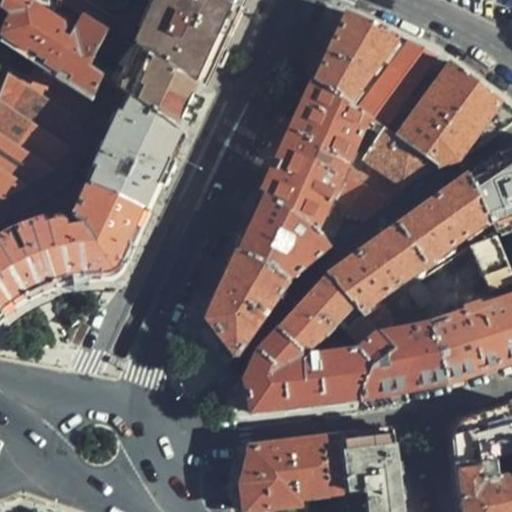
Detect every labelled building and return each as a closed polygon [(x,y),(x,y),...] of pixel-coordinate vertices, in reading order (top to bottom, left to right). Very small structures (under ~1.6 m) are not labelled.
[(0,0),(0,3),(6,6),(17,13),(6,40),(34,60),(93,101),(102,79),(91,72),(110,28),(68,0),(0,0)] [(68,0),(110,28),(111,26),(203,89),(219,55),(244,0),(68,0)] [(432,67),(436,58),(379,32),(346,17),(330,51),(314,85),(372,112),(386,118),(405,127),(432,67)] [(193,112),(203,89),(111,26),(110,28),(91,72),(102,79),(128,97),(183,135),(193,112)] [(12,67),(0,98),(0,194),(49,169),(65,177),(73,162),(69,155),(93,101),(34,60),(28,74),(12,67)] [(438,69),(432,67),(405,127),(413,131),(437,167),(450,164),(462,161),(483,144),(511,124),(511,108),(503,102),(453,69),(449,67),(444,78),(436,73),(438,69)] [(372,112),(314,85),(288,140),(262,195),(317,226),(330,250),(332,248),(353,218),(364,224),(406,192),(403,189),(379,150),(367,172),(350,164),(372,112)] [(86,185),(147,213),(165,174),(183,135),(128,97),(86,185)] [(426,174),(437,167),(413,131),(405,127),(386,118),(375,144),(379,150),(403,189),(426,174)] [(511,150),(504,153),(470,176),(488,223),(491,229),(495,238),(511,232),(511,150)] [(0,221),(2,222),(75,180),(65,177),(49,169),(0,194),(0,221)] [(488,223),(470,176),(431,203),(397,227),(424,269),(488,223)] [(0,320),(21,304),(42,289),(57,283),(74,278),(91,276),(111,275),(118,272),(124,265),(128,256),(147,213),(86,185),(71,219),(87,226),(85,231),(68,221),(54,228),(50,224),(20,233),(0,240),(0,320)] [(287,282),(330,250),(317,226),(262,195),(249,224),(235,253),(287,282)] [(424,269),(397,227),(386,235),(361,252),(327,276),(354,306),(361,314),(424,269)] [(491,229),(469,246),(488,291),(511,282),(511,281),(495,238),(491,229)] [(235,358),(287,282),(235,253),(220,287),(204,322),(218,336),(227,347),(235,358)] [(354,306),(327,276),(302,304),(299,308),(278,331),(305,354),(322,337),(326,339),(338,325),(354,306)] [(407,390),(450,381),(429,325),(401,331),(399,323),(418,309),(407,289),(365,319),(389,347),(366,374),(359,400),(407,390)] [(494,367),(511,360),(511,298),(483,308),(477,294),(458,300),(464,314),(429,325),(450,381),(456,380),(494,367)] [(305,354),(278,331),(257,354),(245,382),(252,416),(317,406),(359,400),(366,374),(389,347),(365,319),(361,314),(354,306),(338,325),(356,346),(353,351),(314,357),(314,360),(297,363),(305,354)] [(226,369),(235,358),(227,347),(218,336),(204,322),(197,335),(226,369)] [(511,511),(511,402),(476,414),(463,419),(457,425),(455,433),(465,511),(511,511)] [(393,431),(341,437),(348,493),(344,494),(346,511),(403,511),(402,501),(393,431)] [(348,493),(341,437),(251,449),(246,465),(241,483),(245,507),(246,511),(253,511),(267,511),(303,506),(303,499),(344,494),(348,493)]
